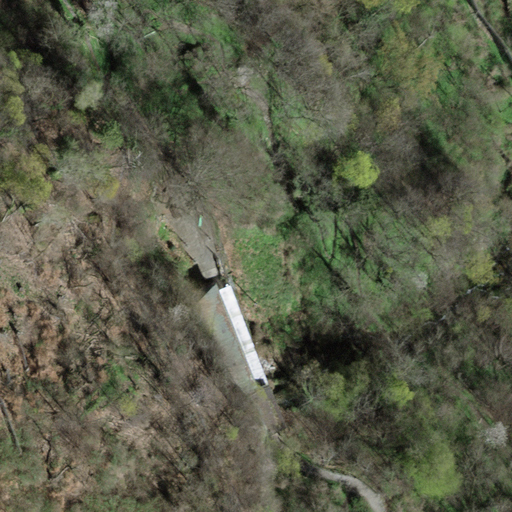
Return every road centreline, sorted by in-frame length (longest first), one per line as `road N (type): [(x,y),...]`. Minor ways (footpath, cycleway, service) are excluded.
road 1 (track): [(142,75),(202,104),(265,100),(290,200),(306,196),(328,258),(335,258),(336,208),(344,204),(368,311),(409,364),(460,392),(506,445)]
road 2 (track): [(302,412),(106,0)]
